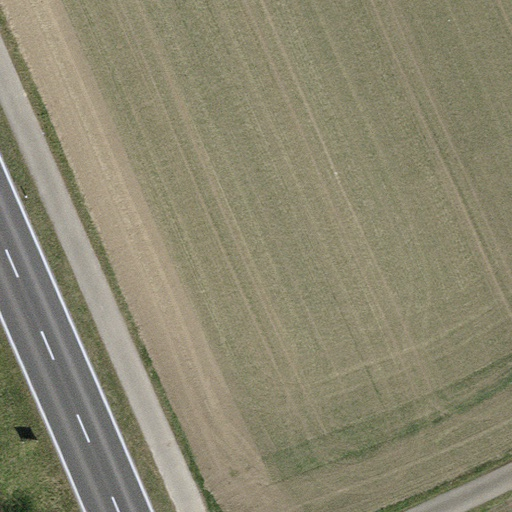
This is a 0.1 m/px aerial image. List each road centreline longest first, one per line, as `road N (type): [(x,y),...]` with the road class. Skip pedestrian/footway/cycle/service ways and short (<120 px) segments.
road 1 (track): [(194,511),(0,58)]
road 2 (tertiary): [(0,230),(120,511)]
